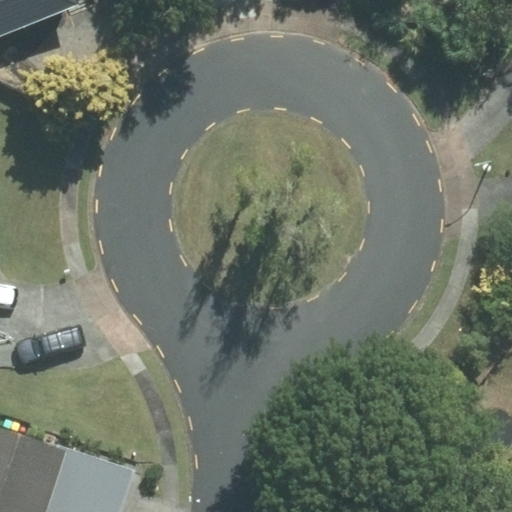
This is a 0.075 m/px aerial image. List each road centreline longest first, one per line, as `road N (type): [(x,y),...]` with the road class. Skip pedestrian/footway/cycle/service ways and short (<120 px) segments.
road 1 (residential): [(248,361),(202,347),(164,320),(136,282),(121,237),(123,190),(139,145),(170,109),(210,84),(257,74),(304,79),(347,99),(381,132)]
road 2 (residential): [(381,132),(403,175),(409,222),(400,268),(376,309),(340,340),(296,358),(248,361)]
road 3 (residential): [(239,511),(248,361)]
